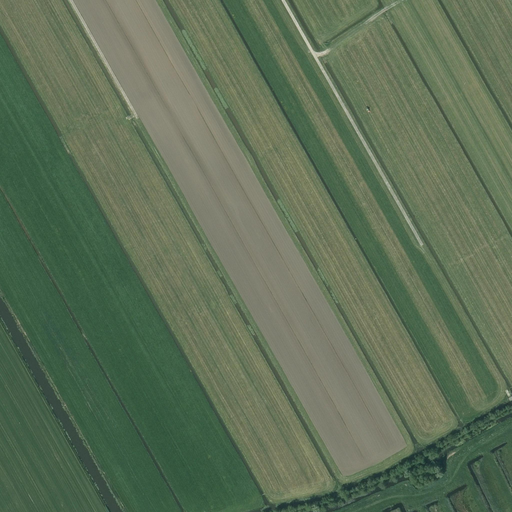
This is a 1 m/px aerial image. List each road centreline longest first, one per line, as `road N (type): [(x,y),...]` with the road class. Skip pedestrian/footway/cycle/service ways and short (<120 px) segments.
road 1 (track): [(282,0),(422,246)]
road 2 (track): [(70,0),(137,117)]
